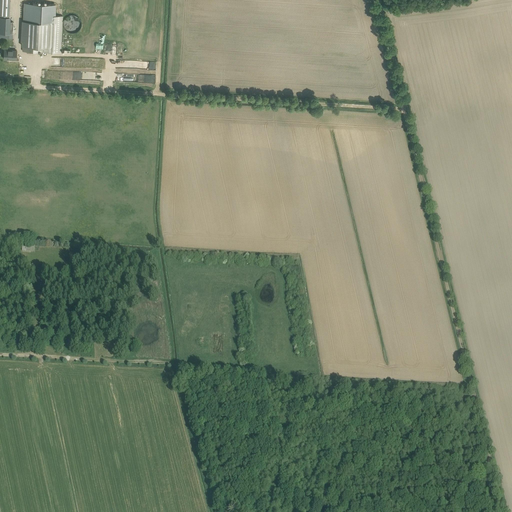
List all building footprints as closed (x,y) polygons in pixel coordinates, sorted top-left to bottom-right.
[(0,0),(0,15),(9,15),(9,0),(0,0)] [(25,3),(25,14),(55,15),(56,5),(25,3)] [(63,15),(55,15),(25,14),(23,51),(61,53),(63,15)] [(0,37),(9,38),(10,17),(0,16),(0,37)] [(4,50),(4,53),(4,58),(11,58),(11,59),(16,59),(17,54),(17,50),(4,50)]
